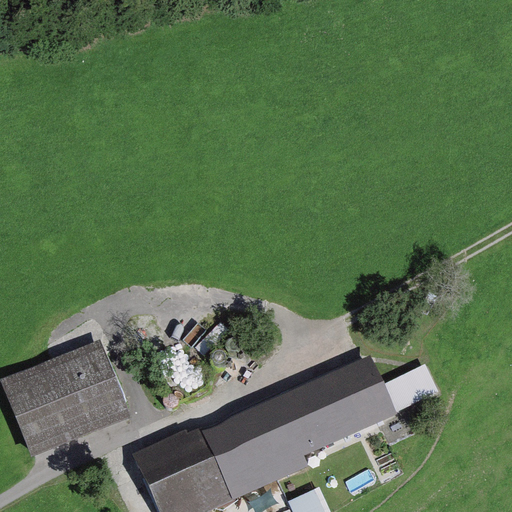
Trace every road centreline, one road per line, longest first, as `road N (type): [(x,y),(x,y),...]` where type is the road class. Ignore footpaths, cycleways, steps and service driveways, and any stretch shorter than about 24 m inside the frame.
road 1 (residential): [(0,502),(78,457),(238,396),(344,321)]
road 2 (track): [(344,321),(511,229)]
